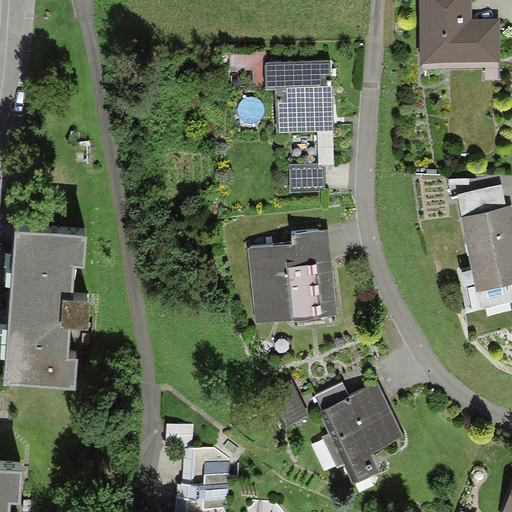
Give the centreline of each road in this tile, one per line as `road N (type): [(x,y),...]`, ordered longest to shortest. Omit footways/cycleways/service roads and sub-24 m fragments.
road 1 (residential): [(511,419),(460,391),(438,367),(404,318),(373,242),(365,171),(377,0)]
road 2 (residential): [(0,149),(22,0)]
